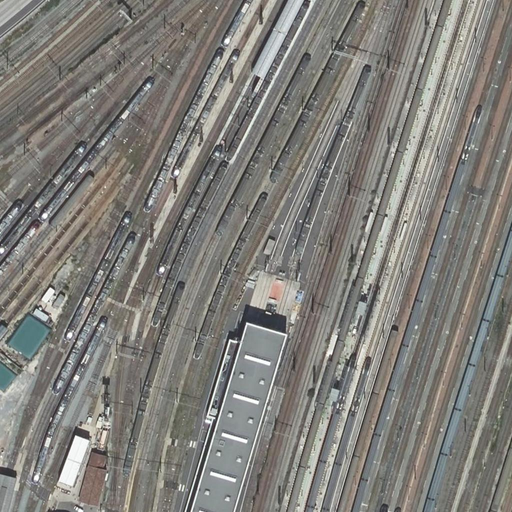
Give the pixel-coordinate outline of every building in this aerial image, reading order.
[(235,511),(288,333),(247,321),(241,341),(230,338),(207,416),(218,419),(190,511),(235,511)] [(73,486),(89,439),(75,434),(59,481),(73,486)] [(107,456),(92,452),(88,464),(103,468),(107,456)] [(103,468),(88,464),(79,501),(98,506),(108,470),(103,468)] [(0,473),(0,511),(7,511),(17,478),(10,476),(0,473)]
